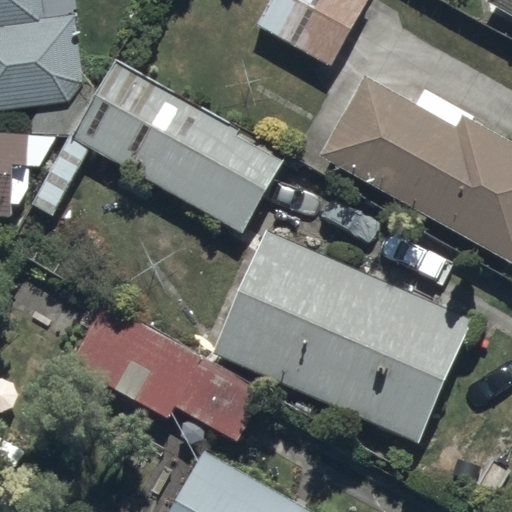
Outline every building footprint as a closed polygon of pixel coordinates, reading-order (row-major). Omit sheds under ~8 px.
[(0,0),(0,112),(69,106),(86,88),(77,16),(43,20),(40,0),(0,0)] [(271,0),(256,28),(333,70),(371,0),(271,0)] [(511,0),(487,0),(487,2),(511,16),(511,0)] [(284,156),(117,64),(76,139),(242,231),(284,156)] [(458,134),(365,84),(321,159),(511,267),(511,145),(465,120),(458,134)] [(28,143),(0,141),(0,220),(12,221),(14,172),(27,172),(28,143)] [(475,323),(266,234),(213,358),(422,447),(475,323)] [(109,306),(73,364),(167,421),(175,407),(236,444),(263,400),(109,306)] [(308,511),(205,456),(174,511),(308,511)]
